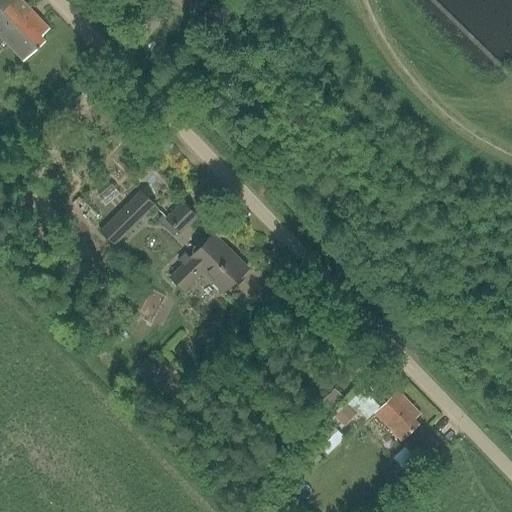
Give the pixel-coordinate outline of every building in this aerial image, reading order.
[(42,37),(49,30),(20,0),(0,0),(0,36),(24,62),(46,41),(42,37)] [(115,245),(155,205),(141,191),(101,231),(115,245)] [(181,233),(197,217),(183,203),(167,219),(181,233)] [(239,271),(245,265),(214,234),(170,277),(184,291),(203,273),(223,293),(242,275),(239,271)] [(284,433),(294,444),(342,396),(331,385),(284,433)] [(414,420),(419,415),(397,391),(375,413),(401,441),(419,425),(414,420)] [(333,454),(352,436),(340,423),(320,441),(333,454)] [(495,511),(468,486),(444,509),(447,511),(495,511)]
